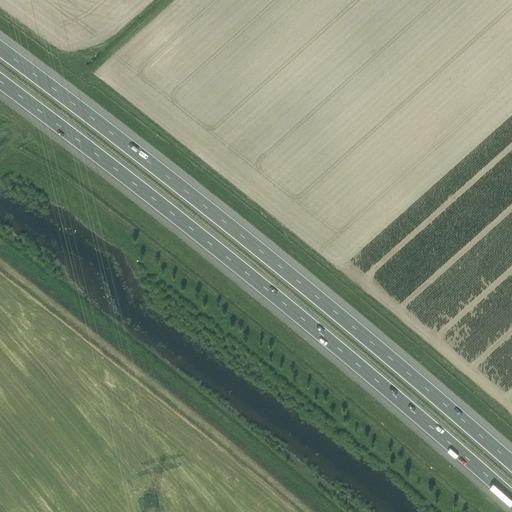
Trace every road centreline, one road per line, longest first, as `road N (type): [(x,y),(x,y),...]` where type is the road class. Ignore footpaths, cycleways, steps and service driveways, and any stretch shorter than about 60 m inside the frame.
road 1 (motorway): [(0,83),(270,293),(511,501)]
road 2 (motorway): [(511,464),(0,50)]
